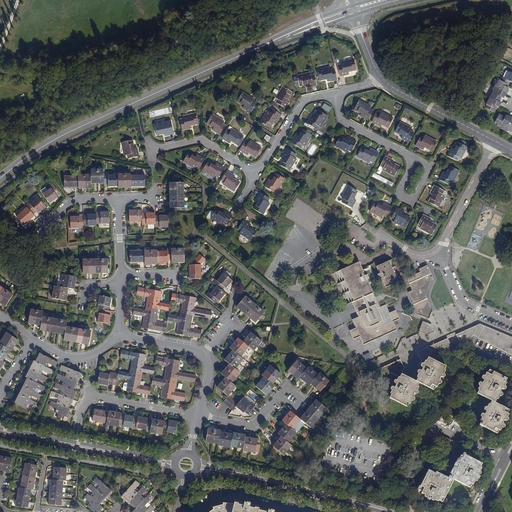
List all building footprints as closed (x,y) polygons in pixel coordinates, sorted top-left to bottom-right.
[(354,60),(341,63),(341,65),(338,66),(340,76),(349,74),(349,72),(356,70),(354,60)] [(330,68),(317,71),(320,81),(327,79),(328,82),(337,79),(335,69),(331,70),(330,68)] [(504,70),(501,77),(508,81),(511,82),(511,68),(509,71),(508,71),(507,72),(504,70)] [(311,76),(310,73),(297,76),(299,86),(307,85),(308,87),(317,85),(315,75),(311,76)] [(508,81),(501,77),(500,77),(499,80),(498,79),(494,87),(505,93),(508,87),(506,86),(508,81)] [(285,108),(290,101),(288,100),(292,93),(283,87),(274,102),(276,103),(274,105),(282,110),(284,108),(285,108)] [(505,93),(494,87),(489,97),(498,101),(500,97),(503,98),(505,93)] [(251,113),(256,104),(253,102),(254,100),(243,93),(237,101),(244,106),(243,108),(251,113)] [(500,103),(498,101),(489,97),(486,105),(487,105),(485,108),(493,112),(496,106),(498,107),(500,103)] [(361,114),(360,116),(368,120),(373,111),(370,109),(371,107),(359,101),(354,110),(361,114)] [(325,103),(322,107),(329,112),(332,108),(325,103)] [(281,115),(272,109),(270,113),(268,111),(261,123),(270,128),(274,121),(276,123),(281,115)] [(307,124),(316,129),(318,126),(320,128),(327,116),(318,111),(314,118),(312,116),(307,124)] [(372,122),(380,126),(381,124),(388,128),(393,119),(382,112),(380,115),(377,113),(372,122)] [(182,130),(191,129),(190,126),(198,124),(196,114),(183,117),(183,119),(180,120),(182,130)] [(212,115),(206,123),(213,128),(212,130),(220,135),(226,126),(222,124),(224,122),(212,115)] [(496,125),(504,129),(509,118),(505,116),(504,118),(498,115),(494,123),(497,124),(496,125)] [(174,134),(172,124),(168,125),(167,122),(154,125),(157,135),(164,134),(165,136),(174,134)] [(400,123),(395,132),(402,136),(401,138),(409,142),(414,133),(411,131),(412,129),(400,123)] [(222,139),(229,144),(231,141),(238,146),(243,136),(232,130),(231,131),(228,130),(222,139)] [(302,146),(304,147),(311,136),(303,130),(298,137),(296,135),(291,143),(300,149),(302,146)] [(416,146),(424,150),(425,148),(432,151),(437,142),(425,136),(424,138),(421,136),(416,146)] [(348,138),(347,141),(340,137),(335,146),(347,152),(348,150),(351,152),(356,142),(348,138)] [(139,156),(136,148),(134,148),(132,140),(122,143),(125,156),(127,155),(128,159),(139,156)] [(247,155),(248,153),(255,157),(261,149),(249,141),(248,144),(245,142),(239,151),(247,155)] [(312,156),(317,146),(311,143),(306,153),(312,156)] [(467,147),(458,143),(454,150),(452,149),(448,156),(457,161),(459,158),(461,159),(467,147)] [(357,157),(369,163),(370,161),(374,163),(379,153),(371,149),(369,151),(362,148),(357,157)] [(284,158),(280,165),(289,171),(296,160),(294,158),(296,155),(287,150),(282,157),(284,158)] [(195,169),(196,167),(199,169),(205,160),(197,155),(196,157),(189,153),(183,162),(195,169)] [(394,176),(399,167),(392,163),(393,161),(385,157),(380,166),(384,168),(383,170),(394,176)] [(216,164),(215,166),(208,162),(202,171),(214,178),(215,176),(218,178),(224,169),(216,164)] [(453,183),(459,171),(450,166),(446,174),(444,172),(439,180),(449,185),(451,182),(453,183)] [(131,174),(131,186),(145,186),(145,175),(134,175),(134,171),(131,171),(131,174)] [(234,192),(240,183),(233,179),(234,177),(227,172),(221,181),(224,183),(223,185),(234,192)] [(108,186),(118,186),(118,175),(108,175),(108,173),(104,174),(104,184),(104,185),(108,185),(108,186)] [(269,179),(264,187),(274,192),(275,190),(278,191),(285,179),(276,174),(272,181),(269,179)] [(378,178),(391,184),(393,180),(380,174),(378,178)] [(65,187),(79,187),(78,176),(64,176),(65,187)] [(43,194),(50,203),(58,197),(57,196),(60,193),(53,184),(50,186),(51,188),(43,194)] [(354,199),(358,191),(348,186),(342,198),(344,200),(342,203),(352,208),(356,200),(354,199)] [(438,207),(444,195),(442,194),(444,191),(434,186),(430,194),(432,195),(429,202),(438,207)] [(253,209),(262,215),(270,203),(268,202),(270,199),(261,193),(256,201),(258,202),(253,209)] [(27,207),(34,214),(37,211),(38,213),(45,206),(38,197),(30,204),(29,202),(26,205),(27,207)] [(370,211),(385,219),(391,208),(384,203),(382,206),(375,202),(370,211)] [(35,215),(34,214),(27,207),(17,216),(24,225),(35,215)] [(395,220),(394,222),(405,228),(411,219),(403,215),(405,213),(397,209),(392,218),(395,220)] [(142,221),(142,213),(142,210),(129,210),(130,222),(142,221)] [(210,218),(222,226),(224,224),(227,225),(232,217),(225,212),(223,214),(216,210),(210,218)] [(97,214),(97,224),(109,224),(109,212),(97,212),(97,214)] [(142,213),(142,221),(142,225),(156,224),(156,216),(156,213),(142,213)] [(83,215),(84,216),(84,226),(97,226),(97,224),(97,214),(83,215)] [(156,216),(156,224),(156,227),(168,227),(168,215),(156,216)] [(84,226),(84,216),(80,216),(70,217),(70,229),(84,228),(84,226)] [(432,235),(437,226),(430,222),(431,220),(423,216),(418,225),(421,226),(420,229),(432,235)] [(243,221),(238,229),(241,231),(239,233),(251,241),(257,232),(250,228),(251,225),(243,221)] [(167,251),(157,251),(158,263),(168,262),(168,261),(172,261),(172,248),(168,249),(167,251)] [(145,262),(144,250),(130,251),(131,262),(145,262)] [(390,259),(374,266),(384,287),(399,280),(390,259)] [(384,305),(378,307),(366,280),(368,279),(366,275),(364,276),(358,262),(335,273),(349,303),(352,302),(358,316),(352,320),(355,328),(349,331),(353,339),(359,336),(363,344),(395,329),(392,321),(398,319),(394,310),(388,313),(384,305)] [(190,279),(201,279),(201,265),(190,265),(190,279)] [(421,273),(406,279),(412,292),(407,294),(417,316),(428,320),(432,309),(426,296),(431,282),(434,281),(428,266),(419,270),(421,273)] [(55,279),(72,282),(73,279),(76,280),(76,277),(57,273),(55,279)] [(217,286),(222,291),(225,288),(226,288),(232,281),(224,274),(217,281),(216,280),(213,283),(217,286)] [(72,282),(55,279),(54,286),(68,288),(74,289),(75,285),(72,285),(72,282)] [(67,292),(68,288),(54,286),(53,292),(63,294),(64,291),(67,292)] [(222,291),(217,286),(211,294),(209,293),(206,296),(215,303),(218,300),(219,301),(226,294),(222,291)] [(2,300),(8,292),(3,288),(0,292),(0,299),(2,300)] [(145,310),(151,312),(152,308),(155,291),(142,288),(141,296),(147,297),(145,310)] [(161,292),(155,291),(152,308),(158,309),(170,311),(171,305),(159,303),(161,292)] [(13,295),(8,292),(2,300),(5,302),(3,305),(6,307),(13,295)] [(63,294),(53,292),(52,298),(66,301),(67,295),(63,294)] [(182,304),(180,317),(186,318),(187,314),(190,297),(176,295),(175,302),(182,304)] [(97,308),(100,309),(109,311),(111,298),(100,296),(97,308)] [(187,314),(193,316),(211,319),(212,313),(194,310),(196,298),(190,297),(187,314)] [(243,309),(250,301),(245,297),(236,307),(241,311),(243,309)] [(250,301),(243,309),(246,311),(244,313),(246,315),(255,305),(250,301)] [(260,309),(255,305),(246,315),(249,318),(251,315),(253,317),(260,309)] [(148,329),(151,312),(145,310),(134,308),(133,315),(144,317),(142,328),(148,329)] [(148,329),(162,332),(163,324),(156,322),(158,309),(152,308),(151,312),(148,329)] [(35,321),(37,310),(31,309),(28,323),(32,324),(32,321),(35,321)] [(109,311),(100,309),(98,322),(109,324),(111,311),(109,311)] [(260,309),(253,317),(255,319),(253,321),(256,324),(265,313),(260,309)] [(41,325),(43,316),(43,312),(37,310),(35,321),(37,322),(37,325),(41,325)] [(191,329),(193,316),(187,314),(186,318),(183,336),(196,338),(197,330),(191,329)] [(186,318),(180,317),(169,315),(168,321),(179,323),(176,334),(183,336),(186,318)] [(47,328),(49,317),(43,316),(41,325),(40,330),(43,331),(44,328),(47,328)] [(52,333),(55,319),(49,317),(47,328),(49,329),(49,332),(52,333)] [(59,331),(61,320),(55,319),(52,333),(55,333),(56,330),(59,331)] [(65,335),(66,326),(67,321),(61,320),(59,331),(62,331),(61,334),(65,335)] [(427,335),(434,331),(431,324),(427,323),(423,321),(419,331),(427,335)] [(347,331),(343,323),(332,328),(336,336),(347,331)] [(474,341),(476,336),(482,338),(481,340),(511,354),(511,337),(480,324),(461,332),(466,344),(474,341)] [(68,338),(70,339),(72,328),(66,326),(65,335),(64,341),(67,341),(68,338)] [(72,328),(70,339),(73,339),(72,342),(76,343),(79,329),(72,328)] [(79,329),(76,343),(79,344),(80,340),(82,341),(84,330),(79,329)] [(91,331),(84,330),(82,341),(85,341),(85,345),(88,345),(91,331)] [(3,338),(12,344),(14,342),(17,343),(18,341),(7,333),(3,338)] [(250,340),(258,347),(262,342),(251,333),(249,335),(251,338),(250,340)] [(418,377),(422,378),(424,374),(422,374),(425,370),(426,370),(430,363),(428,362),(430,358),(432,358),(433,355),(441,359),(443,355),(458,348),(453,336),(420,351),(425,363),(418,377)] [(11,346),(12,344),(3,338),(0,343),(10,350),(11,351),(13,348),(11,346)] [(237,345),(250,356),(254,352),(243,342),(239,339),(238,338),(236,341),(238,343),(237,345)] [(245,340),(243,342),(254,352),(258,347),(250,340),(248,342),(245,340)] [(10,350),(0,343),(0,351),(4,354),(5,351),(8,353),(10,350)] [(230,348),(233,351),(245,361),(250,356),(237,345),(235,347),(232,346),(230,348)] [(130,374),(136,375),(137,371),(140,354),(126,351),(125,359),(132,361),(130,374)] [(231,357),(244,369),(248,364),(245,361),(233,351),(231,353),(233,355),(231,357)] [(34,361),(46,367),(48,363),(55,367),(58,363),(39,353),(34,361)] [(140,354),(137,371),(143,372),(154,374),(155,369),(144,367),(146,355),(140,354)] [(424,374),(422,378),(424,380),(439,387),(440,383),(441,384),(443,380),(442,379),(444,377),(445,377),(446,374),(445,373),(447,371),(447,372),(449,368),(449,367),(450,363),(441,359),(433,355),(432,358),(430,358),(428,362),(430,363),(426,370),(425,370),(422,374),(424,374)] [(244,369),(231,357),(230,360),(227,358),(225,361),(229,365),(240,374),(244,369)] [(174,360),(161,358),(159,366),(166,367),(164,380),(170,381),(171,378),(174,360)] [(397,371),(404,374),(405,375),(407,371),(409,367),(404,358),(388,365),(392,373),(397,371)] [(174,360),(171,378),(177,379),(195,382),(196,376),(178,373),(180,362),(174,360)] [(53,371),(46,367),(34,361),(33,361),(29,369),(40,375),(42,371),(51,376),(53,371)] [(292,371),(295,373),(302,365),(297,361),(288,371),(290,374),(292,371)] [(67,373),(65,377),(77,382),(81,373),(62,365),(59,371),(67,373)] [(236,379),(240,374),(229,365),(227,367),(230,369),(228,372),(236,379)] [(302,365),(295,373),(297,375),(295,377),(298,380),(299,378),(306,369),(302,365)] [(266,371),(274,377),(276,375),(279,377),(281,375),(270,366),(266,371)] [(306,369),(299,378),(301,380),(303,377),(306,379),(313,371),(308,367),(306,369)] [(25,377),(26,378),(36,383),(38,379),(45,383),(47,378),(40,375),(29,369),(25,377)] [(136,375),(133,393),(146,395),(147,387),(144,386),(145,383),(141,382),(143,372),(137,371),(136,375)] [(236,379),(228,372),(226,374),(224,371),(221,374),(225,378),(232,383),(236,379)] [(274,377),(266,371),(262,375),(264,377),(273,385),(275,382),(272,379),(274,377)] [(310,384),(318,375),(313,371),(306,379),(308,381),(306,383),(309,386),(310,384)] [(424,380),(422,378),(418,377),(407,371),(405,375),(404,374),(402,378),(403,379),(399,387),(398,386),(396,391),(397,391),(395,394),(413,403),(414,399),(415,400),(417,396),(416,395),(418,393),(419,393),(420,390),(419,389),(420,387),(421,388),(423,384),(422,383),(424,380)] [(136,375),(130,374),(118,372),(118,374),(114,373),(112,385),(116,386),(117,378),(129,380),(127,391),(133,393),(136,375)] [(502,384),(504,380),(487,372),(485,376),(484,375),(482,379),(483,380),(482,382),(481,382),(479,385),(480,385),(479,388),(478,387),(476,391),(477,392),(475,395),(489,402),(487,406),(486,405),(484,410),(485,410),(484,412),(483,412),(481,415),(482,416),(481,418),(480,417),(478,422),(479,422),(477,426),(495,435),(497,431),(497,432),(499,427),(503,419),(503,420),(506,415),(505,415),(507,411),(493,404),(494,400),(495,401),(497,397),(496,396),(500,389),(501,389),(503,385),(502,384)] [(112,385),(114,373),(110,373),(110,375),(100,373),(98,384),(108,386),(108,384),(112,385)] [(318,375),(310,384),(312,386),(314,383),(317,386),(324,377),(319,373),(318,375)] [(62,385),(74,390),(77,382),(65,377),(58,374),(56,379),(63,382),(62,385)] [(275,386),(273,385),(264,377),(260,382),(268,388),(270,386),(273,389),(275,386)] [(324,377),(317,386),(319,387),(317,390),(320,392),(329,381),(324,377)] [(26,378),(22,386),(34,392),(36,389),(43,392),(45,387),(36,383),(26,378)] [(170,381),(164,380),(153,378),(152,384),(163,386),(161,398),(167,399),(170,381)] [(167,399),(180,401),(182,393),(175,392),(177,379),(171,378),(170,381),(167,399)] [(236,387),(232,383),(225,378),(223,380),(226,382),(224,385),(232,392),(236,387)] [(268,388),(260,382),(256,387),(267,396),(269,393),(266,391),(268,388)] [(76,391),(74,390),(62,385),(57,383),(54,388),(62,391),(60,395),(73,400),(76,391)] [(217,387),(228,396),(232,392),(224,385),(222,387),(220,385),(217,387)] [(34,392),(22,386),(18,394),(30,400),(32,397),(39,400),(41,396),(34,392)] [(239,402),(247,409),(248,407),(251,410),(259,401),(258,401),(260,399),(250,390),(239,402)] [(69,408),(73,400),(60,395),(53,392),(51,397),(58,400),(57,403),(69,408)] [(37,404),(30,400),(18,394),(14,402),(26,408),(28,405),(35,408),(37,404)] [(231,399),(228,396),(223,403),(226,405),(231,399)] [(229,408),(234,402),(231,399),(226,405),(229,408)] [(316,405),(315,407),(323,414),(327,409),(316,400),(314,403),(316,405)] [(69,408),(57,403),(51,401),(49,406),(57,409),(55,413),(68,418),(71,409),(69,408)] [(234,402),(229,408),(232,411),(238,404),(234,402)] [(308,410),(319,419),(323,414),(315,407),(312,410),(310,408),(308,410)] [(93,421),(107,424),(109,413),(95,410),(93,421)] [(308,415),(306,417),(315,424),(319,419),(308,410),(305,413),(308,415)] [(109,413),(107,424),(106,425),(113,426),(115,416),(112,415),(113,412),(109,411),(109,413)] [(305,423),(300,419),(296,417),(290,411),(288,414),(290,416),(288,418),(300,429),(305,423)] [(115,416),(113,426),(119,427),(119,426),(121,415),(121,413),(115,412),(115,416)] [(119,426),(132,428),(134,418),(134,417),(121,415),(119,426)] [(134,418),(132,428),(132,430),(136,430),(136,428),(146,430),(148,421),(148,419),(138,417),(138,418),(134,418)] [(302,417),(300,419),(305,423),(311,429),(315,424),(306,417),(304,419),(302,417)] [(296,434),(300,429),(288,418),(286,421),(284,419),(282,421),(286,424),(296,434)] [(152,419),(152,421),(150,433),(156,434),(158,424),(155,423),(156,420),(152,419)] [(165,420),(165,421),(163,432),(176,434),(178,422),(165,420)] [(163,432),(165,421),(162,421),(161,424),(158,424),(156,434),(163,435),(163,432)] [(286,429),(284,431),(292,438),(296,434),(286,424),(283,427),(286,429)] [(212,443),(214,433),(211,432),(211,429),(208,428),(205,442),(212,443)] [(217,433),(214,433),(212,443),(218,444),(220,432),(220,431),(217,430),(217,433)] [(277,434),(281,437),(288,443),(292,438),(284,431),(282,434),(279,432),(277,434)] [(224,433),(220,432),(218,444),(218,446),(224,447),(226,436),(223,436),(224,433)] [(230,447),(237,448),(239,437),(236,437),(236,434),(233,433),(233,434),(230,447)] [(230,448),(230,447),(233,434),(229,434),(229,437),(226,436),(224,447),(230,448)] [(242,438),(239,437),(237,448),(243,449),(245,437),(245,435),(242,435),(242,438)] [(248,438),(245,437),(243,449),(242,451),(249,452),(251,442),(247,441),(248,438)] [(281,442),(279,444),(287,451),(291,446),(288,443),(281,437),(278,440),(281,442)] [(442,445),(443,444),(449,447),(451,443),(442,438),(439,443),(442,445)] [(253,442),(251,442),(249,452),(255,453),(258,440),(254,439),(253,442)] [(287,451),(279,444),(277,446),(274,444),(272,447),(283,456),(287,451)] [(452,476),(450,480),(452,481),(467,488),(469,485),(470,485),(472,481),(471,481),(475,473),(476,474),(478,469),(477,469),(479,465),(462,456),(460,460),(459,459),(457,463),(458,464),(457,466),(456,465),(454,468),(455,469),(454,471),(453,471),(451,475),(452,476)] [(11,458),(5,457),(3,471),(9,472),(11,458)] [(23,470),(36,472),(37,466),(25,463),(23,470)] [(23,470),(22,476),(35,478),(36,472),(23,470)] [(452,481),(450,480),(449,479),(447,482),(444,480),(443,481),(441,480),(442,479),(438,477),(438,478),(436,477),(436,476),(432,474),(432,475),(429,473),(420,490),(424,492),(423,493),(427,495),(428,494),(435,498),(434,499),(438,501),(439,500),(441,501),(452,481)] [(35,478),(22,476),(21,482),(33,484),(35,478)] [(99,487),(96,490),(106,499),(112,492),(97,478),(93,482),(99,487)] [(128,503),(137,493),(134,490),(139,485),(135,481),(121,497),(128,503)] [(32,490),(33,484),(21,482),(20,488),(31,490),(32,490)] [(93,493),(90,496),(100,505),(106,499),(96,490),(90,484),(87,488),(93,493)] [(137,493),(128,503),(135,509),(144,499),(141,496),(146,491),(142,487),(137,493)] [(17,494),(29,496),(31,490),(20,488),(18,488),(17,494)] [(17,494),(16,500),(28,502),(29,496),(17,494)] [(100,505),(90,496),(88,494),(84,498),(90,503),(87,506),(93,511),(99,511),(103,508),(100,505)] [(145,497),(144,499),(135,509),(132,511),(144,511),(147,510),(144,507),(149,501),(145,497)] [(211,509),(206,511),(277,511),(278,511),(272,510),(269,509),(269,510),(257,507),(258,505),(248,503),(248,502),(245,501),(245,502),(233,499),(232,502),(220,502),(221,504),(210,507),(211,509)] [(28,502),(16,500),(15,506),(27,509),(28,502)]
